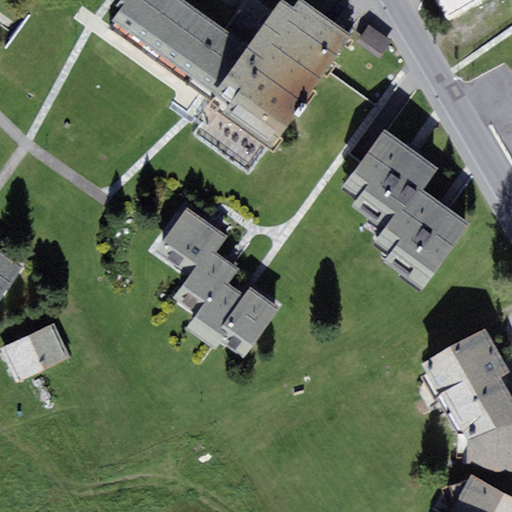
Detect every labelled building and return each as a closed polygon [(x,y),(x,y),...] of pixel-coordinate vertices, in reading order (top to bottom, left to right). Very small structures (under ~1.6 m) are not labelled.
[(138,0),(117,28),(219,104),(259,51),(189,0),(138,0)] [(441,0),(456,24),(497,0),(441,0)] [(359,52),(294,4),(259,51),(219,104),(284,152),(359,52)] [(382,58),(392,41),(367,27),(357,44),(382,58)] [(441,179),(383,138),(349,186),(407,227),(441,179)] [(484,229),(434,194),(391,255),(440,290),(484,229)] [(229,240),(192,215),(165,254),(198,277),(215,253),(218,256),(229,240)] [(0,307),(29,263),(0,244),(0,307)] [(198,277),(182,300),(207,317),(231,283),(234,286),(243,273),(218,256),(215,253),(198,277)] [(207,317),(197,332),(225,351),(229,344),(259,302),(256,300),(234,286),(231,283),(207,317)] [(289,311),(262,292),(256,300),(259,302),(229,344),(254,362),(289,311)] [(57,326),(8,350),(24,383),(74,359),(57,326)] [(511,385),(484,336),(426,369),(468,444),(511,418),(511,385)] [(511,511),(511,493),(482,477),(465,510),(469,511),(511,511)]
